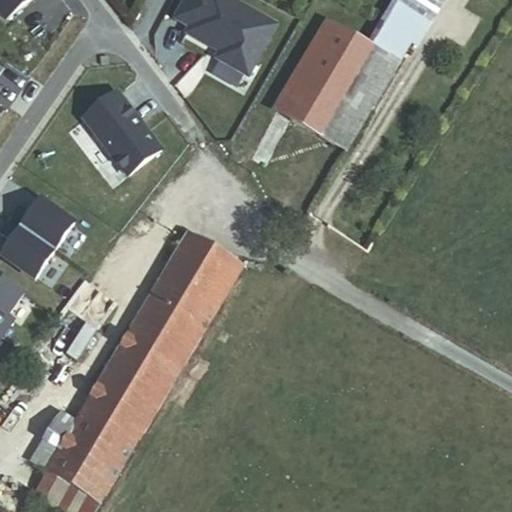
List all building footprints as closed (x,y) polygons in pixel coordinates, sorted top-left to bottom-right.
[(36,0),(0,0),(0,16),(5,23),(36,0)] [(185,0),(173,22),(188,31),(185,37),(218,56),(214,62),(246,81),(275,30),(222,0),(185,0)] [(400,0),(371,50),(378,54),(398,66),(387,86),(400,94),(413,72),(403,66),(442,0),(400,0)] [(272,113),(288,123),(341,33),(326,23),(272,113)] [(288,123),(325,144),(378,54),(371,50),(341,33),(288,123)] [(325,144),(345,156),(387,86),(398,66),(378,54),(325,144)] [(108,58),(101,58),(101,66),(109,66),(108,58)] [(126,109),(117,97),(114,99),(124,111),(126,109)] [(161,155),(143,131),(140,133),(135,126),(138,124),(126,109),(124,111),(114,99),(83,123),(127,180),(161,155)] [(20,211),(1,239),(13,247),(3,262),(37,286),(76,228),(43,205),(33,220),(20,211)] [(88,404),(143,436),(242,270),(187,237),(88,404)] [(26,300),(0,281),(0,347),(15,327),(10,323),(26,300)] [(99,507),(101,508),(143,436),(88,404),(76,425),(60,416),(30,467),(46,476),(99,507)] [(95,511),(99,507),(46,476),(32,499),(53,511),(95,511)]
